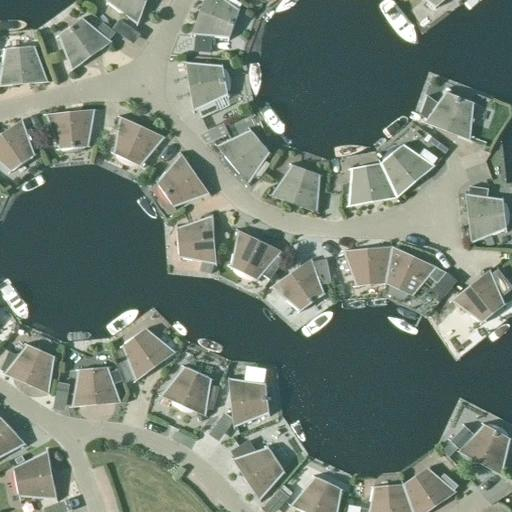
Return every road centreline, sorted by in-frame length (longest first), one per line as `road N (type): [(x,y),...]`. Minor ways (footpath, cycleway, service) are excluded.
road 1 (residential): [(434,221),(364,228),(275,218),(242,201),(139,86)]
road 2 (residential): [(242,511),(166,448),(133,435),(69,435)]
road 3 (residential): [(139,86),(0,111)]
